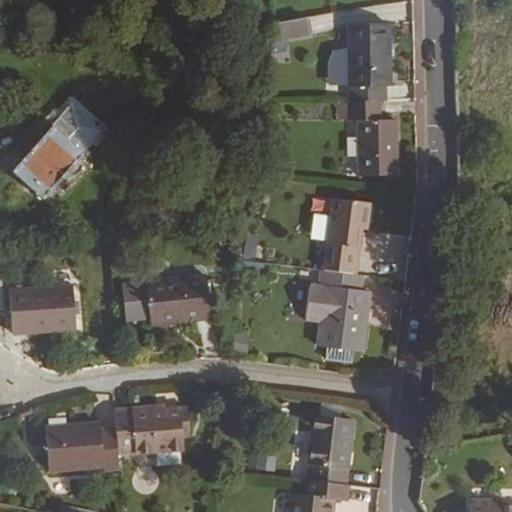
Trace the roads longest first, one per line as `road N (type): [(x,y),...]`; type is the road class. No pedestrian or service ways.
road 1 (residential): [(412,392),(436,201),(432,0)]
road 2 (residential): [(412,392),(180,371),(21,384)]
road 3 (residential): [(404,511),(412,392)]
